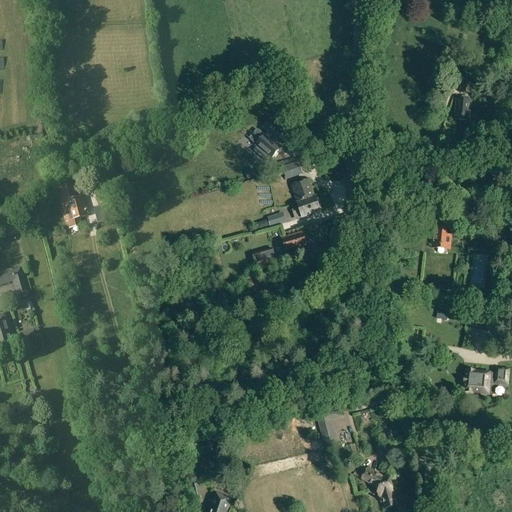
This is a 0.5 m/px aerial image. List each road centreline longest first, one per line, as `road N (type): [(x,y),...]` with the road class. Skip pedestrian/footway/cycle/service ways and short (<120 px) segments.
road 1 (unclassified): [(439,511),(354,219),(350,164)]
road 2 (unclassified): [(350,164),(360,0)]
road 3 (unclassified): [(350,164),(511,153)]
